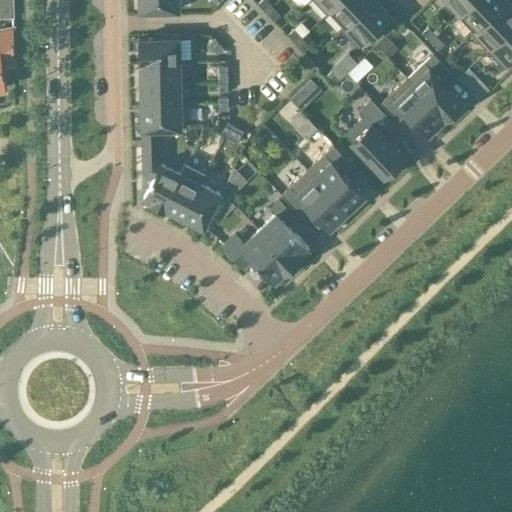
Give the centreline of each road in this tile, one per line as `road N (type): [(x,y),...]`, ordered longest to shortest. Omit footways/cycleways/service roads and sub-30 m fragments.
road 1 (residential): [(511,133),(286,347)]
road 2 (residential): [(59,177),(115,147),(111,0)]
road 3 (residential): [(286,347),(201,262),(129,226)]
road 4 (residential): [(107,407),(219,395),(286,347)]
road 5 (residential): [(286,347),(225,374),(106,374)]
road 6 (residential): [(59,177),(56,0)]
road 7 (residential): [(59,177),(38,341)]
road 8 (residential): [(74,341),(59,177)]
road 9 (residential): [(38,341),(12,360),(2,391),(12,422),(41,442)]
